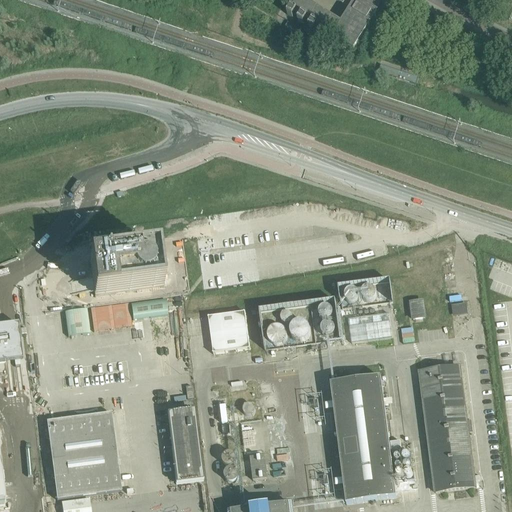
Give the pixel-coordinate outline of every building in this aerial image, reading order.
[(333,0),(342,5),(350,10),(341,25),(301,0),(293,0),(287,10),(290,11),(287,16),(293,19),(296,15),(301,18),(298,23),(304,26),(306,22),(312,25),(309,29),(314,33),(317,28),(322,32),(320,36),(325,39),(328,35),(354,51),(377,13),(376,12),(382,2),(377,0),(333,0)] [(289,21),(287,25),(286,26),(296,33),(300,28),(289,21)] [(418,79),(381,67),(379,73),(416,86),(418,79)] [(90,261),(94,293),(95,298),(164,289),(159,252),(90,261)] [(73,293),(93,291),(91,280),(72,283),(73,293)] [(377,296),(376,293),(375,291),(373,289),(369,289),(367,289),(364,291),(363,293),(363,296),(363,299),(365,301),(368,303),(370,303),(373,302),(375,301),(376,299),(377,296)] [(360,298),(359,295),(358,293),(355,292),(352,291),(350,292),(347,293),(346,295),(345,298),(346,301),(348,304),(350,305),(353,305),(356,305),(358,303),(359,301),(360,298)] [(423,303),(411,305),(413,321),(425,320),(423,303)] [(334,314),(334,313),(333,311),(331,308),(329,307),(326,306),(324,307),(321,308),(320,311),(319,314),(320,316),(322,319),(324,320),(327,320),(330,320),(332,318),(333,316),(334,314)] [(454,315),(455,315),(460,315),(460,316),(467,315),(466,306),(459,307),(459,308),(453,309),(454,315)] [(245,315),(208,319),(213,356),(250,351),(245,315)] [(389,315),(349,321),(352,346),(392,340),(389,315)] [(166,323),(154,325),(156,344),(168,343),(166,323)] [(336,331),(336,328),(334,325),(332,324),(329,323),(326,324),(324,326),(322,328),(322,331),(322,334),(324,336),(327,338),(329,338),(332,337),(334,336),(335,334),(336,331)] [(311,334),(310,330),(308,326),(305,325),(300,324),(297,325),(294,327),(292,330),(291,334),(292,338),(294,341),(298,343),(301,344),(305,343),(308,341),(310,338),(311,334)] [(18,326),(0,328),(0,365),(23,363),(18,326)] [(288,337),(288,336),(287,333),(285,329),(282,327),(278,327),(275,327),(271,330),(269,333),(269,337),(270,341),(272,344),(275,346),(279,346),(283,345),(285,344),(287,341),(288,337)] [(460,369),(420,374),(436,495),(475,489),(460,369)] [(381,380),(331,386),(347,506),(397,500),(381,380)] [(256,412),(256,411),(256,410),(255,409),(254,407),(253,406),(251,405),(250,405),(248,405),(246,406),(245,406),(244,408),(243,410),(243,411),(243,413),(244,415),(245,416),(246,417),(248,418),(249,418),(251,418),(253,417),(254,416),(255,414),(256,413),(256,412)] [(181,413),(167,415),(170,440),(171,448),(176,486),(203,483),(194,412),(185,413),(184,407),(180,407),(181,413)] [(110,416),(47,424),(57,501),(121,493),(110,416)] [(401,442),(391,444),(393,456),(403,454),(401,442)] [(236,460),(236,459),(236,457),(234,454),(232,453),(229,452),(226,453),(224,455),(222,457),(222,460),(222,463),(224,465),(227,466),(229,467),(232,466),(234,465),(235,463),(236,460)] [(264,458),(250,460),(253,482),(267,481),(266,476),(267,476),(266,463),(265,463),(264,458)] [(239,476),(238,473),(237,470),(234,469),(231,468),(228,468),(226,470),(224,473),(223,476),(223,478),(225,481),(227,483),(230,484),(233,484),(234,483),(236,482),(238,479),(239,476)] [(90,511),(89,500),(62,504),(62,511),(90,511)]
